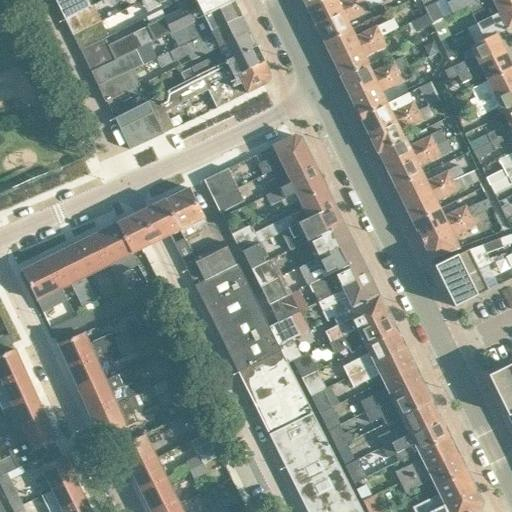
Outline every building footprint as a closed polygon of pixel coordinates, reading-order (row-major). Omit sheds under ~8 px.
[(67,0),(58,5),(65,20),(92,6),(89,0),(67,0)] [(150,24),(135,31),(142,46),(143,47),(170,33),(234,1),(233,0),(196,0),(198,3),(188,8),(186,6),(166,16),(150,24)] [(337,0),(322,0),(307,8),(316,26),(368,0),(340,0),(338,1),(337,0)] [(381,0),(368,0),(316,26),(325,43),(353,29),(349,21),(369,12),(368,10),(379,5),(383,3),(381,0)] [(453,13),(468,6),(479,0),(451,0),(447,2),(453,13)] [(511,0),(479,0),(468,6),(477,23),(511,5),(511,0)] [(241,16),(234,1),(170,33),(178,48),(241,16)] [(425,9),(427,13),(432,23),(443,18),(436,3),(425,9)] [(92,6),(65,20),(72,35),(96,23),(101,21),(94,5),(92,6)] [(511,5),(477,23),(485,40),(497,34),(497,35),(511,27),(511,5)] [(425,14),(422,16),(410,22),(416,33),(431,25),(425,14)] [(178,48),(170,53),(174,62),(188,55),(191,60),(219,46),(249,31),(241,16),(178,48)] [(325,43),(333,60),(382,36),(393,31),(398,28),(394,18),(388,21),(356,36),(353,29),(325,43)] [(80,50),(81,51),(105,39),(109,37),(101,21),(96,23),(72,35),(80,50)] [(107,43),(105,39),(81,51),(91,73),(136,50),(135,49),(142,46),(135,31),(135,30),(107,43)] [(256,47),(249,31),(219,46),(223,53),(181,74),(186,82),(256,47)] [(450,79),(456,76),(506,52),(497,35),(497,34),(485,40),(469,47),(474,56),(451,67),(445,70),(450,79)] [(341,78),(368,65),(370,64),(366,56),(387,46),(382,36),(333,60),(341,77),(340,77),(341,78)] [(449,57),(469,47),(466,41),(456,46),(451,36),(440,41),(449,57)] [(147,102),(154,118),(158,126),(162,134),(174,129),(166,111),(207,89),(217,108),(265,84),(269,72),(256,47),(186,82),(147,102)] [(136,50),(91,73),(99,89),(133,71),(143,66),(136,50)] [(486,82),(511,69),(511,64),(506,52),(456,76),(459,83),(481,73),(486,82)] [(341,78),(350,96),(398,72),(405,69),(400,58),(372,72),(368,65),(341,78)] [(398,72),(350,96),(359,116),(386,102),(381,91),(409,77),(405,69),(398,72)] [(473,110),(511,90),(511,69),(486,82),(473,88),(471,92),(474,98),(468,100),(473,110)] [(133,71),(99,89),(106,103),(107,102),(141,86),(133,71)] [(421,86),(419,88),(428,106),(430,105),(439,101),(429,82),(421,86)] [(445,82),(436,86),(444,102),(448,100),(453,98),(445,82)] [(503,116),(511,112),(511,90),(473,110),(477,117),(498,106),(503,116)] [(387,103),(386,102),(359,116),(369,135),(418,111),(409,93),(387,103)] [(456,96),(453,98),(448,100),(457,117),(465,113),(456,96)] [(150,140),(162,134),(158,126),(154,118),(147,102),(141,105),(146,117),(140,119),(145,129),(150,140)] [(140,119),(146,117),(141,105),(115,118),(120,129),(140,119)] [(369,135),(377,152),(405,138),(405,137),(404,137),(400,130),(431,115),(426,106),(418,111),(369,135)] [(507,124),(469,142),(474,152),(511,132),(511,112),(503,116),(507,124)] [(125,139),(145,129),(140,119),(120,129),(125,139)] [(145,129),(125,139),(130,150),(150,140),(145,129)] [(379,153),(387,170),(445,142),(439,130),(409,145),(405,138),(377,152),(378,153),(379,153)] [(511,132),(474,152),(478,159),(494,151),(511,142),(511,132)] [(258,165),(263,175),(282,165),(283,168),(310,155),(304,143),(303,141),(302,139),(301,139),(300,138),(298,137),(296,137),(294,137),(292,137),(273,147),(277,156),(258,165)] [(445,142),(387,170),(396,188),(423,174),(419,165),(449,150),(445,142)] [(490,186),(511,174),(511,153),(504,157),(498,160),(503,169),(486,178),(490,186)] [(310,155),(283,168),(285,173),(267,182),(272,193),(317,170),(310,155)] [(396,188),(405,205),(463,176),(458,165),(426,180),(423,174),(396,188)] [(244,202),(228,169),(204,181),(220,214),(244,202)] [(300,202),(326,188),(317,170),(272,193),(267,196),(272,205),(296,194),(300,202)] [(463,176),(405,205),(413,223),(441,210),(436,201),(458,190),(479,180),(474,170),(463,176)] [(511,174),(490,186),(494,193),(511,184),(511,174)] [(167,199),(165,200),(181,230),(185,239),(203,230),(201,227),(199,221),(204,219),(189,188),(180,193),(167,199)] [(284,218),(256,232),(261,243),(282,232),(285,231),(335,205),(332,200),(326,188),(300,202),(303,209),(284,218)] [(492,207),(483,189),(474,193),(483,211),(492,207)] [(102,232),(101,232),(116,262),(109,265),(114,276),(138,265),(132,254),(181,230),(165,200),(155,205),(152,207),(147,209),(146,209),(136,215),(127,219),(102,231),(102,232)] [(285,231),(282,232),(291,250),(308,242),(344,224),(335,205),(285,231)] [(441,210),(413,223),(422,240),(471,217),(467,210),(465,205),(443,216),(441,210)] [(475,226),(471,217),(422,240),(431,258),(459,248),(453,237),(475,226)] [(302,254),(307,264),(352,241),(344,224),(308,242),(312,250),(302,254)] [(240,254),(244,252),(261,243),(252,226),(231,236),(240,254)] [(86,239),(75,245),(90,275),(109,265),(116,262),(101,232),(86,240),(86,239)] [(511,237),(511,235),(500,239),(502,246),(511,243),(511,237)] [(185,239),(174,244),(184,264),(195,259),(185,239)] [(310,284),(361,258),(352,241),(307,264),(300,267),(308,285),(310,284)] [(195,259),(205,280),(237,264),(226,243),(195,259)] [(261,243),(244,252),(253,269),(270,260),(261,243)] [(55,255),(49,258),(63,288),(71,284),(81,306),(96,299),(85,277),(90,275),(75,245),(55,255)] [(469,250),(435,267),(445,287),(479,270),(488,266),(490,265),(485,255),(481,246),(469,250)] [(38,263),(22,271),(23,272),(35,298),(37,301),(42,312),(67,300),(61,289),(63,288),(49,258),(38,263)] [(270,260),(253,269),(261,286),(283,276),(274,258),(270,260)] [(319,302),(370,277),(361,258),(310,284),(319,302)] [(195,285),(205,280),(195,259),(184,264),(195,285)] [(237,264),(205,280),(195,285),(216,329),(261,306),(240,263),(237,264)] [(455,307),(489,290),(479,270),(445,287),(455,307)] [(283,276),(261,286),(270,305),(292,294),(283,276)] [(333,318),(379,295),(370,277),(319,302),(323,311),(329,309),(333,318)] [(158,280),(131,292),(135,301),(162,289),(158,280)] [(131,292),(104,304),(109,313),(135,301),(131,292)] [(292,294),(270,305),(279,323),(292,316),(301,311),(292,294)] [(325,332),(330,341),(387,312),(379,295),(333,318),(337,326),(325,332)] [(104,304),(77,317),(82,326),(109,313),(104,304)] [(261,306),(216,329),(238,372),(283,350),(281,345),(271,326),(261,306)] [(365,345),(396,330),(387,312),(330,341),(335,352),(348,345),(351,352),(365,345)] [(281,345),(293,338),(301,334),(292,316),(279,323),(271,326),(281,345)] [(77,317),(50,329),(55,338),(82,326),(77,317)] [(138,324),(126,329),(127,331),(131,340),(143,335),(159,328),(154,317),(138,324)] [(164,339),(159,328),(143,335),(131,340),(116,347),(120,356),(134,349),(135,352),(164,339)] [(396,330),(365,345),(369,353),(342,367),(347,377),(405,348),(396,330)] [(127,331),(112,338),(116,347),(131,340),(127,331)] [(65,359),(69,368),(95,357),(116,347),(112,338),(110,333),(89,342),(85,333),(58,345),(64,359),(65,359)] [(0,350),(13,344),(9,335),(0,338),(0,350)] [(294,359),(302,355),(293,338),(281,345),(283,350),(289,362),(294,359)] [(405,348),(347,377),(352,388),(379,375),(382,381),(414,365),(405,348)] [(0,383),(26,372),(15,349),(0,356),(0,383)] [(283,350),(238,372),(269,434),(312,412),(287,363),(289,362),(283,350)] [(303,377),(317,370),(309,352),(302,355),(294,359),(303,377)] [(95,357),(69,368),(74,379),(73,379),(79,392),(106,380),(95,357)] [(511,364),(489,376),(499,396),(511,389),(511,364)] [(414,365),(382,381),(386,388),(360,401),(365,412),(423,383),(414,365)] [(317,370),(303,377),(311,394),(322,389),(326,387),(317,370)] [(36,395),(26,372),(0,383),(0,407),(2,411),(36,395)] [(152,388),(138,394),(142,402),(156,396),(185,382),(182,374),(163,382),(152,388)] [(106,380),(79,392),(85,405),(86,405),(90,415),(138,394),(135,386),(132,381),(121,386),(116,375),(106,380)] [(135,386),(138,394),(152,388),(148,379),(135,386)] [(400,416),(431,401),(423,383),(365,412),(370,422),(382,416),(386,423),(400,416)] [(311,394),(320,413),(331,407),(322,389),(311,394)] [(511,389),(499,396),(508,415),(511,413),(511,389)] [(138,394),(90,415),(95,425),(94,425),(100,439),(113,433),(127,427),(138,422),(133,411),(144,406),(142,402),(138,394)] [(46,418),(36,395),(2,411),(12,433),(46,418)] [(172,406),(178,419),(180,418),(198,409),(192,397),(172,406)] [(431,401),(400,416),(404,424),(378,437),(383,447),(440,419),(431,401)] [(320,413),(328,429),(339,424),(331,407),(320,413)] [(188,433),(206,424),(198,409),(180,418),(184,426),(188,433)] [(312,412),(269,434),(280,457),(324,435),(312,412)] [(12,433),(7,436),(11,447),(9,448),(11,454),(17,466),(36,458),(33,451),(55,441),(56,440),(46,418),(12,433)] [(172,432),(184,426),(180,418),(178,419),(168,424),(172,432)] [(418,450),(448,435),(440,419),(383,447),(388,456),(395,453),(398,460),(418,450)] [(339,424),(328,429),(337,447),(346,442),(355,438),(350,429),(343,432),(339,424)] [(190,470),(204,463),(220,455),(209,432),(189,442),(196,455),(185,460),(190,470)] [(119,448),(131,470),(156,458),(145,435),(119,448)] [(324,435),(280,457),(296,488),(339,466),(324,435)] [(448,435),(418,450),(422,459),(395,472),(400,482),(458,454),(448,435)] [(355,461),(346,442),(337,447),(346,465),(355,461)] [(0,475),(7,472),(17,466),(11,454),(0,459),(0,475)] [(433,480),(436,487),(467,472),(458,454),(400,482),(405,493),(433,480)] [(41,468),(52,490),(75,478),(64,457),(63,457),(41,468)] [(156,458),(131,470),(131,472),(132,471),(143,493),(168,481),(156,458)] [(346,465),(354,482),(367,476),(359,459),(355,461),(346,465)] [(204,463),(190,470),(194,479),(208,472),(204,463)] [(362,511),(339,466),(296,488),(307,511),(362,511)] [(467,472),(436,487),(440,494),(412,507),(414,511),(424,511),(475,488),(467,472)] [(52,490),(41,495),(49,511),(63,511),(86,501),(76,480),(75,478),(52,490)] [(143,493),(151,511),(161,511),(179,503),(168,481),(143,493)] [(363,500),(372,496),(366,484),(357,489),(363,500)] [(424,511),(474,511),(480,510),(482,503),(475,488),(424,511)] [(18,493),(7,498),(12,508),(23,503),(18,493)] [(382,511),(374,495),(372,496),(363,500),(368,511),(382,511)] [(221,500),(208,507),(210,511),(219,511),(225,509),(221,500)] [(91,511),(86,501),(63,511),(91,511)] [(247,511),(242,501),(225,509),(219,511),(247,511)] [(26,511),(23,503),(12,508),(14,511),(26,511)] [(161,511),(183,511),(179,503),(161,511)]
